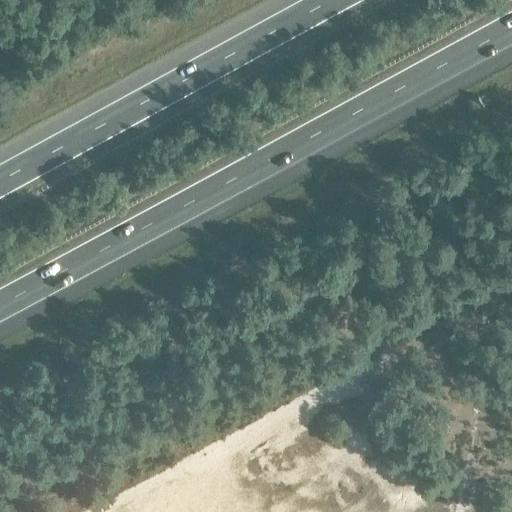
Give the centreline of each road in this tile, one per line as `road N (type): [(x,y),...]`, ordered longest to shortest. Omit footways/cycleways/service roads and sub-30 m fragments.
road 1 (motorway): [(0,312),(511,34)]
road 2 (motorway): [(322,0),(0,174)]
